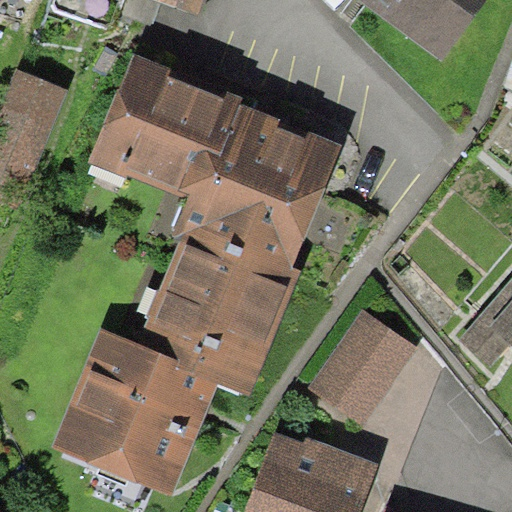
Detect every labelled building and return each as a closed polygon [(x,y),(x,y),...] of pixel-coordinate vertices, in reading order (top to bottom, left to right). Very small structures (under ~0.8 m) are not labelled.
[(154,0),(198,16),(203,0),(154,0)] [(486,0),(360,0),(443,60),(486,0)] [(183,236),(180,242),(294,288),(301,270),(293,266),(343,144),(247,105),(241,103),(244,97),(133,52),(89,160),(188,200),(174,232),(183,236)] [(46,81),(15,68),(0,104),(0,202),(18,210),(69,91),(46,81)] [(250,395),(294,288),(180,242),(138,344),(100,329),(52,447),(172,495),(207,408),(218,382),(250,395)] [(511,300),(511,278),(459,339),(489,366),(510,342),(491,325),(511,300)] [(511,300),(491,325),(510,342),(511,343),(511,300)] [(415,344),(361,309),(309,387),(363,423),(415,344)] [(358,511),(377,462),(307,437),(305,444),(275,433),(246,511),(358,511)]
